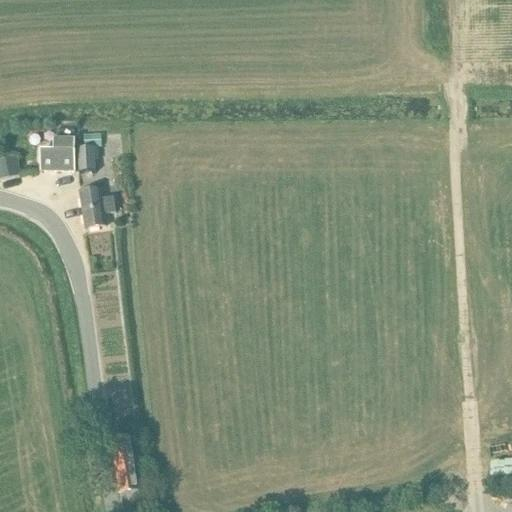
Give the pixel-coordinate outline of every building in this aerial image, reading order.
[(56,132),(56,141),(55,152),(41,152),(41,172),(74,172),(74,153),(75,153),(75,141),(74,141),(74,132),(56,132)] [(101,135),(84,136),(85,149),(102,148),(101,135)] [(94,173),(93,152),(75,153),(76,174),(94,173)] [(17,159),(0,162),(0,180),(21,176),(17,159)] [(101,200),(100,190),(80,193),(85,230),(105,227),(104,217),(115,215),(113,198),(101,200)] [(138,491),(130,438),(112,441),(120,494),(138,491)]
